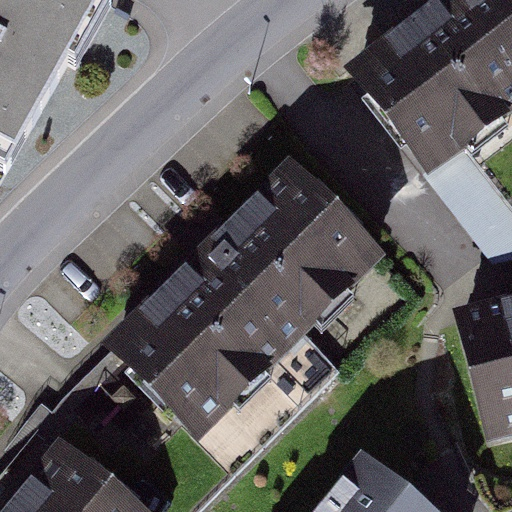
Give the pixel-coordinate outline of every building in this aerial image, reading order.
[(0,0),(0,150),(21,162),(108,7),(94,0),(0,0)] [(511,0),(449,0),(358,72),(431,165),(511,101),(511,0)] [(281,166),(106,342),(199,434),(375,258),(281,166)] [(511,313),(469,325),(497,435),(511,430),(511,313)] [(0,511),(109,511),(40,455),(0,503),(0,511)] [(414,511),(365,473),(334,511),(414,511)]
